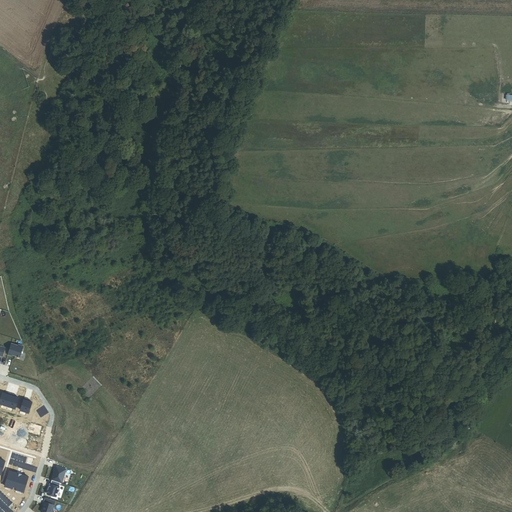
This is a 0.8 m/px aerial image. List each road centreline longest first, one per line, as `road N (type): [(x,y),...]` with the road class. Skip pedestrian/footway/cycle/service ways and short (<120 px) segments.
road 1 (track): [(336,511),(352,470),(339,399),(294,355),(205,308),(160,271),(184,63),(210,0)]
road 2 (track): [(511,368),(458,450),(339,511)]
road 3 (residential): [(0,377),(33,388),(52,412),(20,511)]
